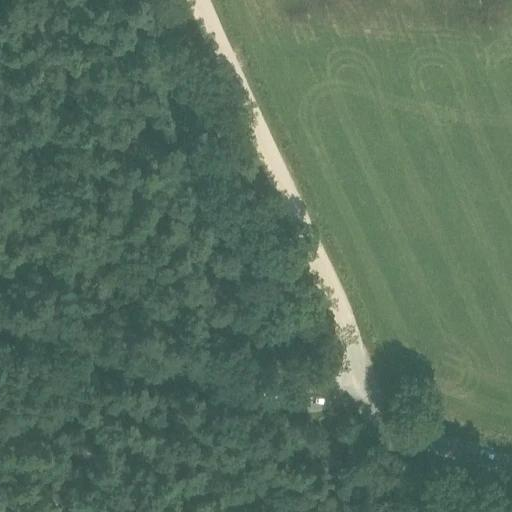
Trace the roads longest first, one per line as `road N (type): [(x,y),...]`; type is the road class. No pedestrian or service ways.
road 1 (tertiary): [(511,462),(385,420),(360,422),(0,322)]
road 2 (track): [(344,327),(198,0)]
